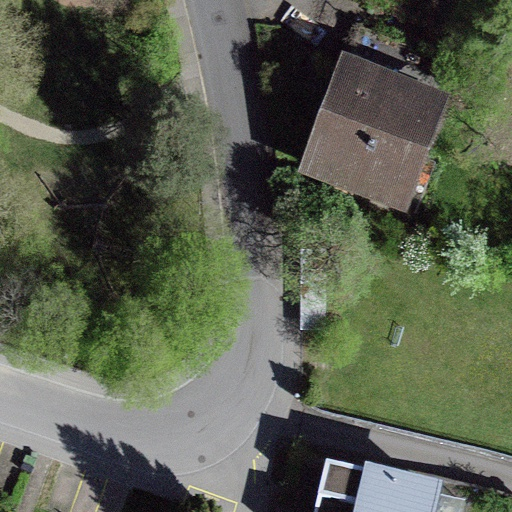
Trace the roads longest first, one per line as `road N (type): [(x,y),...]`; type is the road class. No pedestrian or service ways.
road 1 (residential): [(210,0),(256,350),(236,412)]
road 2 (residential): [(0,400),(135,442),(195,445),(236,412)]
